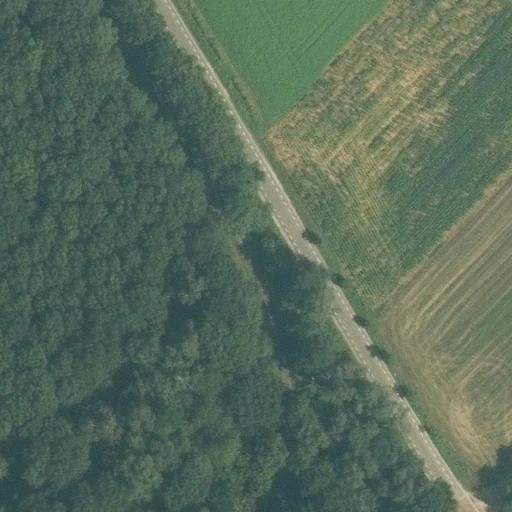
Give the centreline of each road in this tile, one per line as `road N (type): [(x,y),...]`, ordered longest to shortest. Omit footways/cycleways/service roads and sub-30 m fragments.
road 1 (unclassified): [(461,511),(158,0)]
road 2 (track): [(102,0),(270,303),(293,451),(283,511)]
